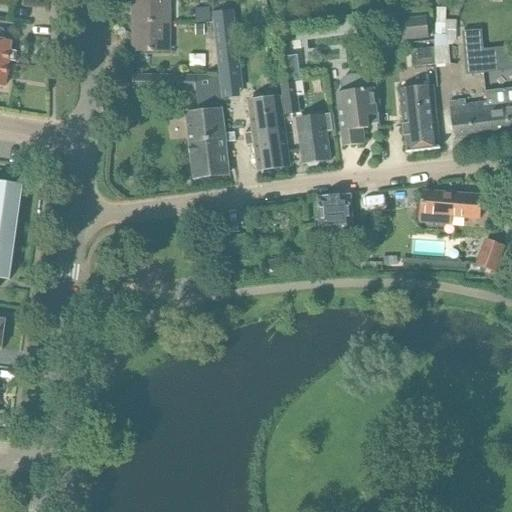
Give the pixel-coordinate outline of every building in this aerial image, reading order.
[(168,0),(133,0),(133,23),(168,23),(168,0)] [(211,22),(210,8),(194,9),(196,23),(211,22)] [(224,12),(212,13),(216,47),(236,45),(233,23),(225,24),(224,12)] [(427,19),(400,21),(402,41),(428,39),(427,19)] [(168,23),(133,23),(133,52),(168,52),(168,23)] [(481,29),(462,31),(467,76),(486,74),(484,50),(481,29)] [(0,63),(7,64),(10,41),(0,39),(0,63)] [(234,68),(239,67),(236,45),(216,47),(222,91),(236,90),(234,68)] [(433,50),(412,52),(414,68),(434,66),(433,50)] [(341,81),(340,83),(342,92),(336,93),(342,147),(363,145),(361,130),(367,129),(365,117),(376,116),(377,124),(378,124),(376,77),(374,77),(375,79),(361,80),(360,78),(358,77),(357,76),(355,75),(353,75),(352,74),(350,75),(348,75),(346,76),(345,77),(343,78),(342,79),(341,81)] [(133,75),(133,90),(196,90),(198,111),(186,113),(194,179),(228,175),(217,76),(133,75)] [(303,81),(282,84),(286,114),(300,112),(298,96),(305,95),(303,81)] [(439,150),(434,86),(400,88),(406,153),(439,150)] [(504,88),(485,91),(486,102),(490,136),(509,133),(504,88)] [(252,134),(244,135),(246,144),(254,143),(257,171),(289,167),(282,111),(280,99),(248,103),(250,115),(252,134)] [(457,101),(458,102),(449,103),(453,140),(472,138),(468,105),(464,105),(463,100),(457,101)] [(490,136),(486,102),(468,105),(472,138),(490,136)] [(297,119),(303,165),(306,165),(309,168),(317,167),(319,163),(330,161),(326,132),(333,131),(331,114),(297,119)] [(0,278),(10,280),(23,185),(0,182),(0,278)] [(482,197),(422,192),(419,222),(451,224),(452,217),(480,219),(482,197)] [(350,195),(317,198),(320,233),(353,230),(350,195)] [(485,242),(476,267),(476,268),(493,275),(503,248),(485,242)] [(278,262),(280,276),(306,272),(304,259),(278,262)]
